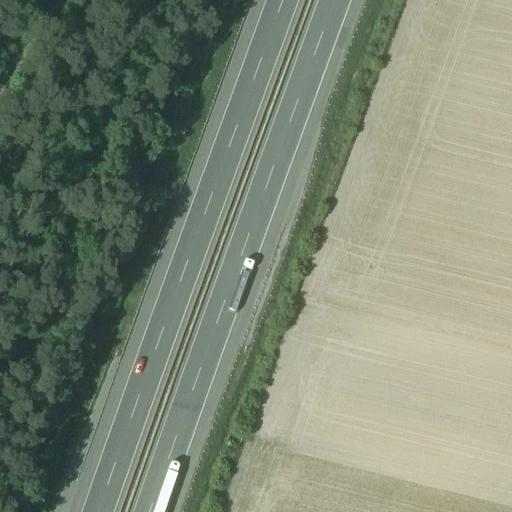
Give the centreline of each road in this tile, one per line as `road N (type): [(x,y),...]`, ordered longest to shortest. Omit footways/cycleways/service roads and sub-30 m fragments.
road 1 (motorway): [(160,511),(343,0)]
road 2 (motorway): [(270,0),(87,511)]
